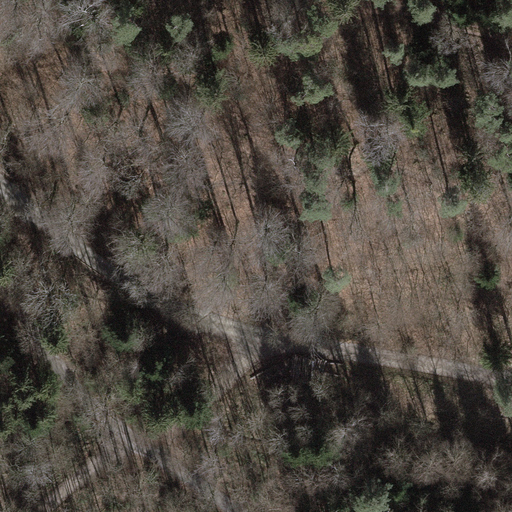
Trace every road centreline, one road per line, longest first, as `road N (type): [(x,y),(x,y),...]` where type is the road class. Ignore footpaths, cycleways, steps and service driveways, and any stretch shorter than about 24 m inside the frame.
road 1 (track): [(0,183),(107,281),(246,333),(511,376)]
road 2 (track): [(123,435),(35,342),(0,270)]
road 3 (track): [(511,38),(342,0)]
road 4 (track): [(144,448),(262,335)]
road 5 (track): [(123,435),(234,511)]
